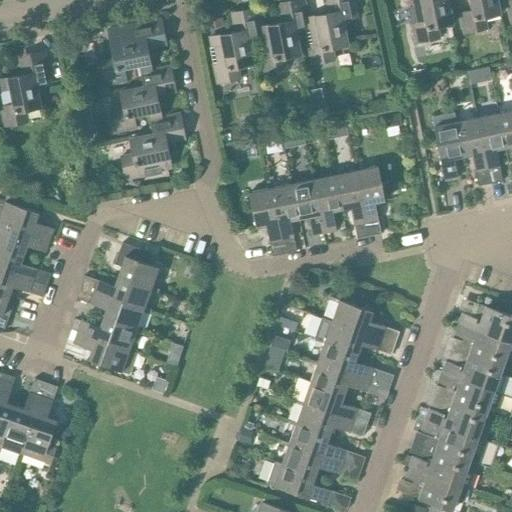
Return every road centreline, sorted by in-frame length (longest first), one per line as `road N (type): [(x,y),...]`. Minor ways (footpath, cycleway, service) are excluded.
road 1 (residential): [(362,511),(441,287),(439,245),(511,218)]
road 2 (residential): [(45,358),(94,220),(141,207),(193,216)]
road 3 (residential): [(193,216),(209,171),(177,0)]
road 4 (residential): [(193,216),(251,269),(376,247)]
